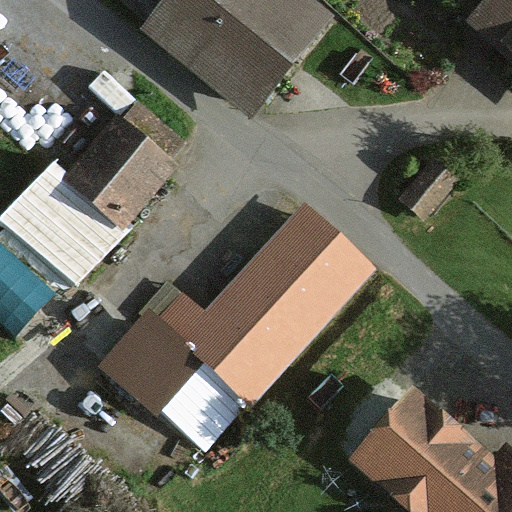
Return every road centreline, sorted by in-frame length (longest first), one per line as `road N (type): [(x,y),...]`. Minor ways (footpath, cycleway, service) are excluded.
road 1 (residential): [(62,0),(248,147),(511,379)]
road 2 (track): [(248,147),(0,385)]
road 3 (track): [(511,129),(401,129),(282,177)]
